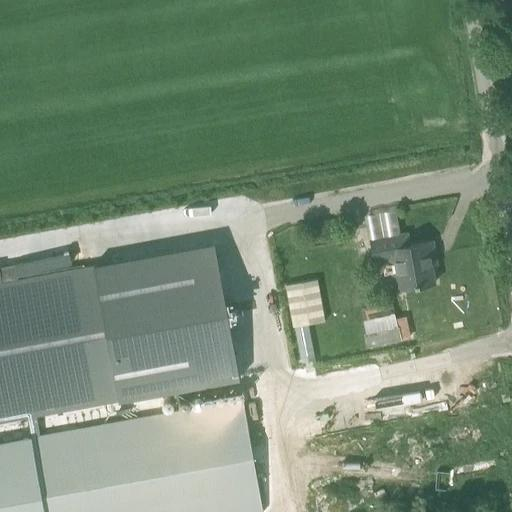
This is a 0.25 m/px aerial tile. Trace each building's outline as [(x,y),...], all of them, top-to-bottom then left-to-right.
[(370,240),(373,260),(388,257),(394,290),(435,282),(430,256),(435,255),(432,241),(409,245),(407,233),(370,240)] [(0,266),(0,277),(1,284),(0,284),(0,422),(225,383),(201,248),(17,281),(14,264),(0,266)] [(285,284),(293,326),(325,320),(317,278),(285,284)] [(37,438),(30,440),(0,445),(0,511),(260,511),(263,511),(243,401),(37,438)] [(355,511),(389,511),(388,499),(354,503),(355,511)]
